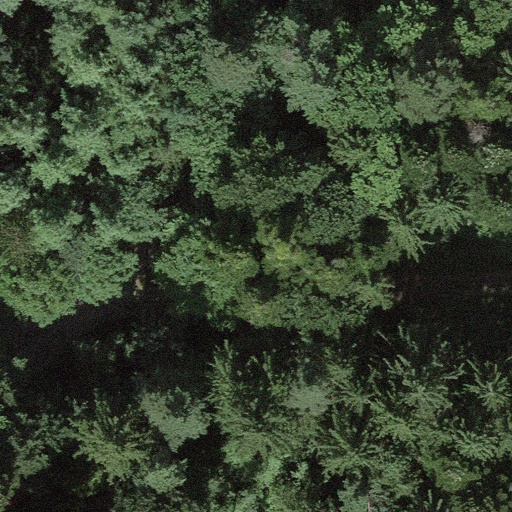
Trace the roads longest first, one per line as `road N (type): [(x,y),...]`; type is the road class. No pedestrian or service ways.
road 1 (track): [(391,0),(65,313),(0,402)]
road 2 (track): [(0,315),(511,279)]
